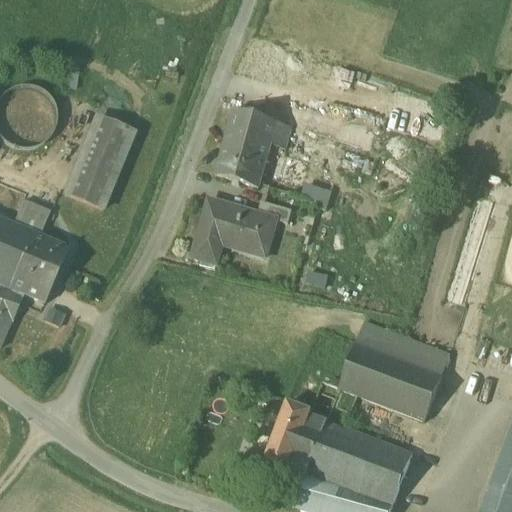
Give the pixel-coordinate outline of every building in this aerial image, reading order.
[(339,69),(250,39),(234,76),(328,104),(339,69)] [(396,88),(339,69),(328,104),(386,122),(396,88)] [(28,141),(53,131),(35,83),(4,96),(8,107),(0,110),(0,135),(1,138),(8,135),(15,152),(30,146),(28,141)] [(232,114),(213,179),(256,192),(270,148),(280,151),(287,131),(232,114)] [(96,122),(65,197),(103,212),(134,137),(96,122)] [(477,200),(445,304),(465,310),(497,206),(477,200)] [(260,218),(209,203),(192,262),(216,269),(224,243),(269,256),(278,225),(279,224),(260,218)] [(50,215),(23,204),(13,228),(32,236),(39,239),(50,215)] [(293,214),(264,206),(260,218),(279,224),(278,225),(290,228),(293,214)] [(13,228),(0,222),(0,288),(8,292),(32,236),(13,228)] [(32,236),(8,292),(23,298),(44,307),(67,251),(39,239),(32,236)] [(8,292),(0,288),(0,350),(11,325),(12,325),(23,298),(8,292)] [(327,329),(290,318),(285,336),(322,346),(327,329)] [(449,359),(363,325),(354,347),(440,382),(449,359)] [(440,382),(354,347),(337,393),(356,400),(423,425),(440,382)] [(337,393),(321,387),(311,414),(286,405),(262,470),(302,485),(293,510),(300,511),(388,511),(409,457),(345,433),(356,400),(337,393)] [(511,431),(492,486),(511,493),(511,431)] [(511,511),(511,493),(492,486),(481,511),(511,511)]
